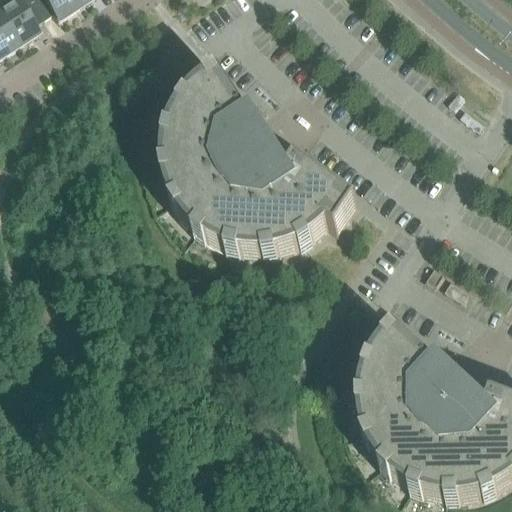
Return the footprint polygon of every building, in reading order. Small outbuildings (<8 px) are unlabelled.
[(9,0),(0,6),(0,25),(18,53),(32,44),(31,44),(38,39),(33,33),(43,26),(26,0),(9,0)] [(26,0),(43,26),(53,20),(58,28),(79,14),(69,0),(26,0)] [(69,0),(79,14),(92,5),(91,4),(98,0),(69,0)] [(0,64),(18,53),(0,25),(0,64)] [(287,186),(221,85),(208,92),(190,107),(182,118),(171,139),(167,152),(165,176),(167,189),(174,212),(181,223),(196,241),(207,250),(226,259),(241,264),(262,265),(274,264),(281,263),(296,258),(310,251),(320,243),(329,236),(338,242),(358,213),(297,172),(287,186)] [(427,287),(437,293),(444,282),(435,276),(427,287)] [(469,299),(452,288),(445,298),(462,309),(469,299)] [(486,424),(397,341),(386,352),(373,371),(367,383),(362,406),(362,420),(365,441),(368,449),(373,459),(383,475),(392,485),(410,498),(424,504),(447,510),(461,510),(484,506),(496,501),(511,491),(511,414),(493,407),(486,424)]
